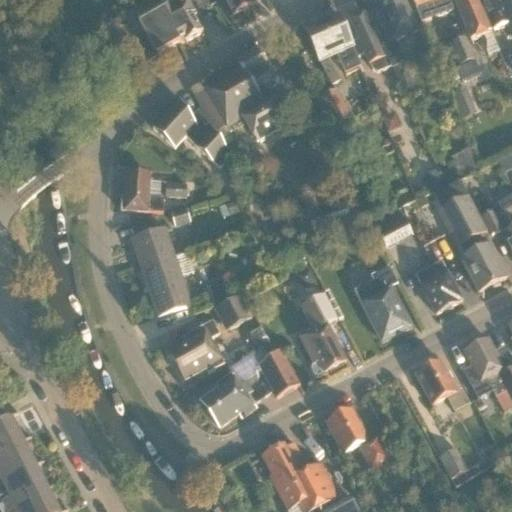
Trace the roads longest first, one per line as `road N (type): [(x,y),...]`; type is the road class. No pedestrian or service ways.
road 1 (residential): [(511,302),(234,447),(208,449),(182,432),(145,384),(110,304),(98,232),(106,139)]
road 2 (residential): [(324,0),(194,72),(106,139)]
road 3 (tertiary): [(112,511),(18,330)]
road 4 (residential): [(106,139),(0,212)]
